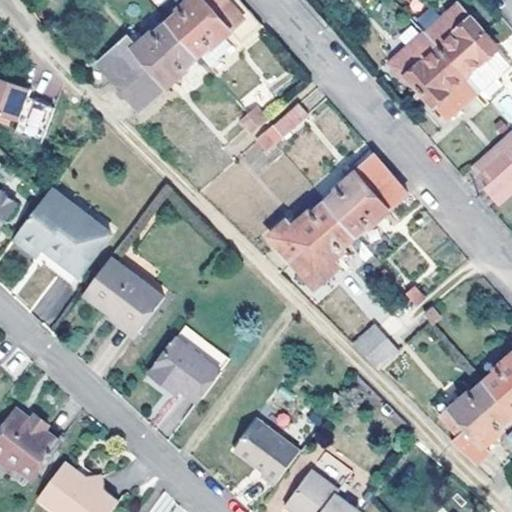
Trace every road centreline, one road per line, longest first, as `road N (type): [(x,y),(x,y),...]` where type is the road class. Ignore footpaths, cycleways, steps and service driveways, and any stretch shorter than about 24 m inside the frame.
road 1 (track): [(507,511),(0,0)]
road 2 (residential): [(271,0),(511,271)]
road 3 (residential): [(0,312),(218,511)]
